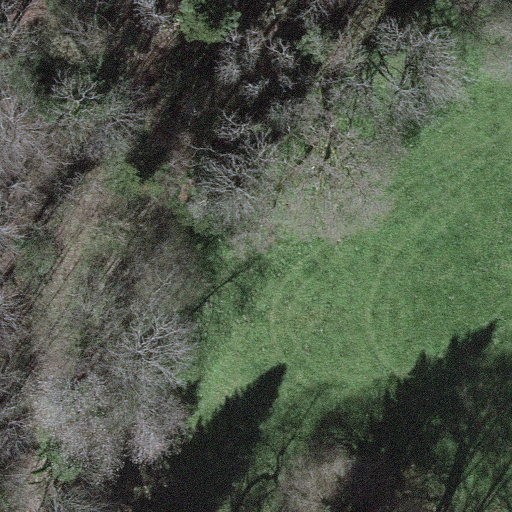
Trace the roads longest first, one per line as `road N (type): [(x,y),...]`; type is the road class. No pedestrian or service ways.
road 1 (track): [(48,511),(43,400),(59,238)]
road 2 (track): [(187,0),(137,74),(59,238)]
